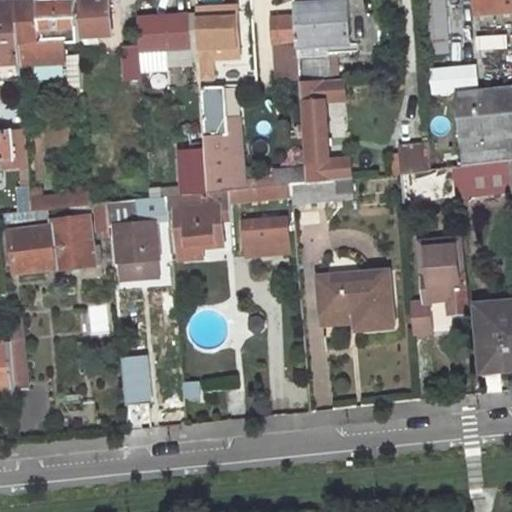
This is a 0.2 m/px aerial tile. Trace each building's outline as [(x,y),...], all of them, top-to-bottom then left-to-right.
[(350,48),(346,3),(328,5),(327,0),(316,0),(317,6),(297,8),(297,18),(299,46),(300,62),(328,60),(327,50),(350,48)] [(449,58),(444,0),(418,0),(422,61),(449,58)] [(511,0),(476,0),(478,18),(511,15),(511,0)] [(79,43),(112,40),(109,1),(76,3),(79,43)] [(17,7),(20,56),(36,55),(35,44),(69,41),(70,47),(79,46),(76,3),(17,7)] [(17,7),(0,8),(0,72),(1,81),(22,79),(20,56),(17,7)] [(197,15),(199,53),(200,65),(212,64),(225,63),(224,52),(238,51),(236,13),(197,15)] [(297,18),(273,20),(275,47),(299,46),(297,18)] [(139,48),(141,78),(166,77),(166,65),(161,66),(161,54),(186,52),(183,20),(137,24),(139,48)] [(139,48),(123,49),(125,83),(142,82),(141,78),(139,48)] [(238,51),(224,52),(225,63),(239,62),(238,51)] [(301,89),(329,87),(328,60),(300,62),(301,89)] [(213,83),(212,64),(200,65),(201,77),(201,83),(213,83)] [(433,96),(476,91),(473,72),(432,76),(433,96)] [(256,76),(244,76),(245,91),(257,90),(256,76)] [(330,106),(349,105),(348,85),(329,87),(330,106)] [(330,106),(329,87),(301,89),(308,185),(335,182),(333,162),(330,106)] [(229,193),(223,92),(223,90),(202,91),(202,92),(209,195),(229,193)] [(511,90),(457,97),(462,169),(471,168),(509,164),(511,163),(511,90)] [(0,168),(28,167),(26,132),(0,133),(0,168)] [(427,146),(398,149),(401,175),(428,172),(427,146)] [(335,182),(355,180),(354,161),(333,162),(335,182)] [(474,197),(511,194),(509,164),(471,168),(474,197)] [(454,199),(474,197),(471,168),(462,169),(451,170),(454,199)] [(294,204),(315,201),(316,200),(326,199),(326,197),(336,197),(335,182),(308,185),(291,187),(292,195),(294,204)] [(229,193),(230,202),(261,199),(262,204),(269,203),(269,198),(292,195),(291,187),(229,193)] [(90,193),(31,199),(32,213),(41,212),(55,211),(69,209),(91,207),(90,193)] [(136,214),(168,211),(167,199),(135,203),(136,214)] [(179,245),(221,241),(218,209),(203,209),(202,201),(195,202),(196,204),(188,205),(189,211),(177,212),(179,245)] [(118,263),(158,259),(155,225),(138,227),(136,214),(135,203),(106,206),(108,230),(114,229),(118,263)] [(70,217),(93,214),(96,231),(100,230),(101,240),(109,239),(108,230),(106,206),(91,207),(69,209),(70,217)] [(42,222),(56,221),(55,211),(41,212),(42,222)] [(13,225),(42,222),(41,212),(32,213),(12,215),(13,225)] [(0,216),(0,217),(1,227),(13,225),(12,215),(0,216)] [(289,237),(287,220),(243,223),(244,240),(261,239),(262,254),(275,253),(274,238),(289,237)] [(17,275),(101,265),(99,246),(92,248),(89,221),(58,224),(53,230),(13,233),(13,235),(7,235),(9,261),(15,260),(17,275)] [(427,305),(448,303),(450,317),(468,315),(459,243),(420,247),(426,303),(411,305),(414,337),(431,334),(427,305)] [(119,274),(159,271),(158,259),(118,263),(119,274)] [(388,273),(318,280),(322,317),(355,314),(356,328),(393,325),(388,273)] [(511,306),(476,311),(482,373),(511,370),(511,306)] [(25,355),(22,319),(7,321),(10,345),(11,357),(25,355)] [(11,357),(10,345),(0,345),(0,395),(6,395),(15,394),(15,392),(11,357)] [(29,390),(25,355),(11,357),(15,392),(29,390)] [(152,411),(147,363),(122,365),(127,414),(152,411)]
